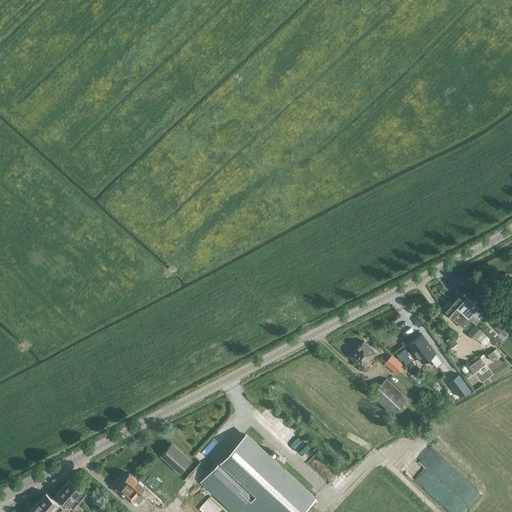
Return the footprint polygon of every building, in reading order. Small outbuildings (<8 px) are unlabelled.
[(461,294),(453,303),(468,317),(476,324),(480,319),(473,312),(476,308),(461,294)] [(468,317),(453,303),(445,311),(460,325),(468,317)] [(501,332),(506,326),(500,321),(495,327),(501,332)] [(475,324),(467,333),(475,340),(477,338),(483,331),(476,324),(475,324)] [(408,343),(422,362),(436,353),(422,333),(408,343)] [(457,343),(453,338),(448,341),(452,347),(457,343)] [(362,367),(375,353),(362,341),(349,355),(362,367)] [(496,358),(491,352),(487,354),(492,361),(496,358)] [(398,375),(404,367),(391,355),(384,363),(398,375)] [(480,368),(475,361),(469,366),(474,373),(480,368)] [(460,376),(449,383),(461,400),(471,394),(460,376)] [(386,378),(371,393),(393,414),(408,398),(386,378)] [(301,511),(314,498),(261,449),(245,434),(229,451),(219,462),(201,483),(232,511),(240,511),(245,507),(249,511),(301,511)] [(180,471),(190,460),(171,444),(162,455),(180,471)] [(124,479),(116,488),(136,506),(145,496),(147,498),(148,497),(153,501),(156,497),(138,481),(129,473),(125,473),(123,476),(124,479)] [(86,493),(69,478),(62,486),(79,501),(86,493)] [(79,501),(62,486),(56,494),(66,503),(66,504),(72,509),(79,501)] [(66,503),(56,494),(52,498),(46,492),(39,500),(52,511),(58,511),(66,504),(66,503)] [(52,511),(39,500),(32,508),(36,511),(52,511)]
